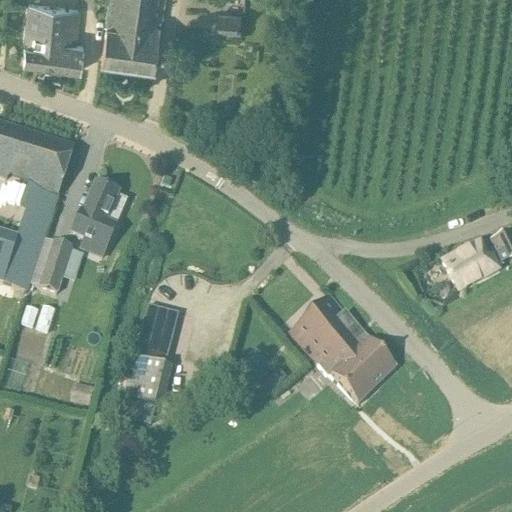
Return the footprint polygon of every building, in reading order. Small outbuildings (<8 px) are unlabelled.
[(105,25),(100,63),(153,70),(163,0),(108,0),(105,25)] [(23,45),(21,63),(80,69),(82,47),(74,46),(78,10),(27,4),(22,45),(23,45)] [(217,14),(216,33),(240,35),(241,16),(217,14)] [(45,196),(57,200),(73,149),(0,125),(0,180),(5,182),(7,177),(24,183),(27,185),(45,196)] [(118,194),(95,184),(82,213),(80,213),(70,235),(105,251),(115,228),(105,224),(118,194)] [(1,286),(27,294),(29,288),(44,241),(46,237),(58,200),(57,200),(45,196),(27,185),(18,213),(24,215),(16,239),(1,286)] [(511,260),(511,240),(507,231),(488,241),(501,266),(511,260)] [(0,286),(1,286),(16,239),(0,233),(0,286)] [(502,273),(480,242),(435,263),(456,296),(502,273)] [(72,250),(54,244),(37,293),(57,299),(72,250)] [(330,300),(288,339),(325,378),(329,380),(356,407),(395,369),(366,341),(330,300)] [(133,360),(122,402),(161,412),(172,370),(133,360)]
